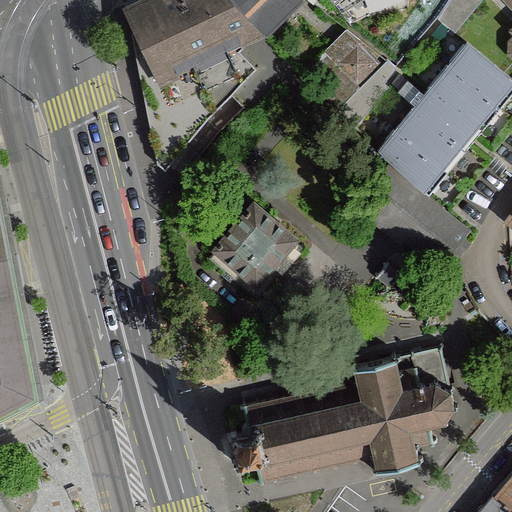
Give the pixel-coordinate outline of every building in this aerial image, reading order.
[(152,0),(128,11),(138,31),(133,34),(157,87),(239,49),(232,43),(241,34),(245,38),(246,37),(262,30),(234,0),(152,0)] [(291,0),(234,0),(262,30),(291,0)] [(335,5),(331,0),(310,0),(323,10),(327,6),(331,10),(335,5)] [(370,0),(341,13),(349,27),(347,29),(325,51),(337,63),(357,41),(379,62),(358,84),(362,87),(388,60),(390,58),(397,65),(449,3),(444,0),(370,0)] [(331,0),(335,5),(341,13),(370,0),(331,0)] [(482,0),(450,0),(449,3),(439,19),(457,32),(482,0)] [(232,43),(239,49),(252,44),(265,38),(262,30),(246,37),(245,38),(241,34),(232,43)] [(157,87),(133,34),(158,162),(167,169),(213,115),(233,95),(259,69),(239,49),(157,87)] [(379,62),(357,41),(337,63),(358,84),(379,62)] [(511,94),(511,77),(468,42),(450,64),(502,107),(511,94)] [(340,108),(362,87),(358,84),(337,63),(325,51),(313,62),(317,66),(307,76),(340,108)] [(397,68),(388,60),(362,87),(340,108),(358,126),(373,107),(390,87),(385,82),(397,68)] [(502,107),(450,64),(397,128),(449,171),(472,144),(478,136),(502,107)] [(409,81),(401,74),(393,83),(401,90),(409,81)] [(449,171),(397,128),(380,148),(397,166),(430,194),(449,171)] [(464,236),(469,230),(389,166),(360,203),(440,266),(454,249),(464,236)] [(255,202),(217,247),(258,284),(296,238),(255,202)] [(0,339),(24,334),(8,255),(0,256),(0,339)] [(398,272),(387,264),(378,275),(389,284),(398,272)] [(0,409),(34,393),(24,334),(0,339),(0,409)] [(441,345),(399,354),(405,387),(438,380),(453,389),(441,345)] [(362,396),(248,422),(250,432),(261,430),(265,454),(255,455),(257,464),(372,439),(376,456),(378,468),(421,458),(419,447),(415,429),(431,425),(447,421),(457,407),(453,389),(438,380),(405,387),(399,354),(355,364),(358,378),(362,396)] [(362,396),(358,378),(244,404),(248,422),(362,396)] [(435,443),(431,425),(415,429),(419,447),(435,443)] [(261,430),(250,432),(239,434),(243,457),(255,455),(265,454),(261,430)] [(372,439),(257,464),(261,482),(376,456),(372,439)] [(511,472),(495,493),(511,508),(511,472)] [(511,511),(511,508),(495,493),(479,511),(511,511)]
